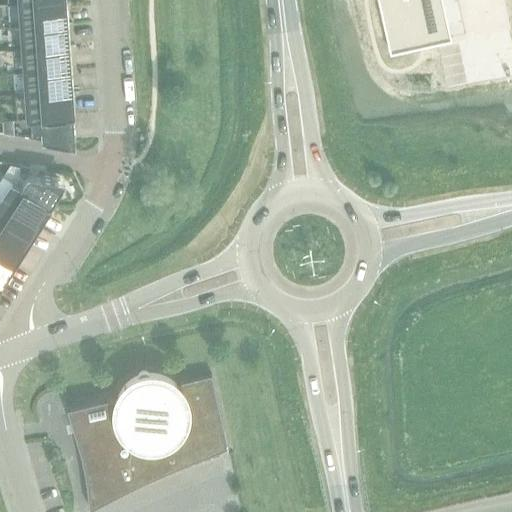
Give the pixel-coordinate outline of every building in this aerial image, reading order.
[(22,25),(68,22),(65,0),(49,0),(21,2),(21,3),(22,3),(24,24),(22,24),(22,25)] [(378,0),(389,50),(407,46),(451,37),(442,0),(378,0)] [(24,48),(69,44),(68,22),(22,25),(22,26),(24,25),(25,47),(24,47),(24,48)] [(26,70),(71,67),(69,44),(24,48),(25,48),(27,70),(26,70)] [(27,93),(72,90),(71,67),(26,70),(26,71),(27,71),(29,92),(27,92),(27,93)] [(29,116),(74,113),(72,90),(27,93),(27,94),(29,94),(30,115),(29,116)] [(74,113),(29,116),(29,117),(30,117),(31,133),(30,134),(63,140),(75,142),(74,131),(73,113),(74,113)] [(13,179),(51,204),(50,203),(59,188),(61,185),(57,177),(54,176),(29,171),(30,165),(20,163),(19,171),(14,180),(13,179)] [(38,223),(51,204),(13,179),(12,180),(13,181),(2,199),(1,198),(0,199),(38,223)] [(0,225),(26,242),(38,223),(0,199),(1,200),(0,201),(0,225)] [(0,252),(14,261),(26,242),(0,225),(0,252)] [(0,279),(2,281),(14,261),(0,252),(0,279)] [(176,384),(168,377),(159,374),(149,373),(146,371),(142,370),(139,372),(138,375),(129,380),(122,388),(117,397),(112,395),(112,394),(66,405),(71,421),(72,421),(78,444),(79,444),(83,462),(86,481),(89,505),(90,507),(135,485),(181,465),(228,447),(211,372),(180,379),(180,380),(176,384)]
